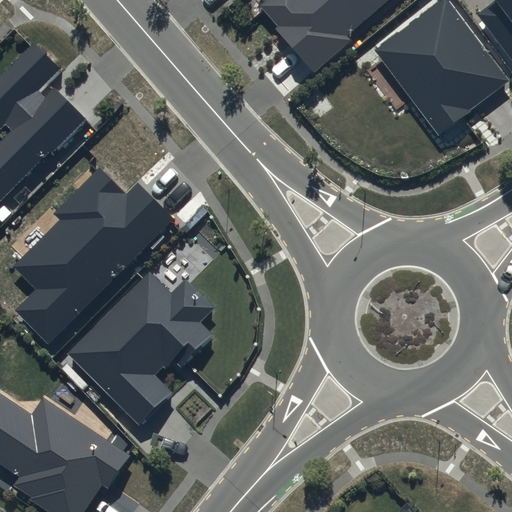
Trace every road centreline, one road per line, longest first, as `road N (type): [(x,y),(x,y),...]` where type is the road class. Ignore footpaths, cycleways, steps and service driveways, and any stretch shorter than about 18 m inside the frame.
road 1 (residential): [(334,302),(232,131)]
road 2 (residential): [(232,131),(393,244)]
road 3 (tertiary): [(242,496),(335,337)]
road 4 (tertiary): [(393,392),(242,496)]
road 5 (residential): [(116,0),(232,131)]
